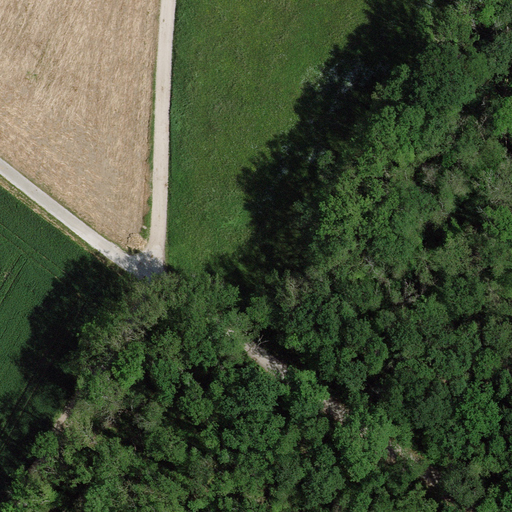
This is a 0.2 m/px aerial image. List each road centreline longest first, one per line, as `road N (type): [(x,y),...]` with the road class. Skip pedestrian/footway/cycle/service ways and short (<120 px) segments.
road 1 (track): [(487,511),(158,286),(0,163)]
road 2 (track): [(169,0),(158,286),(22,511)]
